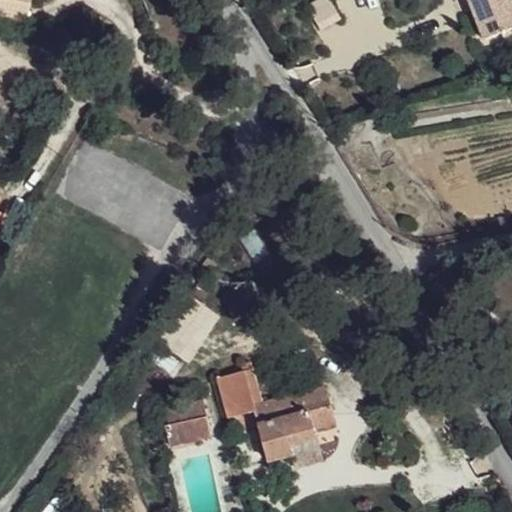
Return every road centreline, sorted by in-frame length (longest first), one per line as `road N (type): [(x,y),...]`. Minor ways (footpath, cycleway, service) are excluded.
road 1 (unknown): [(3,511),(206,222),(297,117)]
road 2 (residential): [(89,0),(127,25),(175,88),(297,117)]
road 3 (residential): [(402,273),(511,465)]
road 4 (residential): [(297,117),(402,273)]
road 5 (residential): [(227,0),(297,117)]
